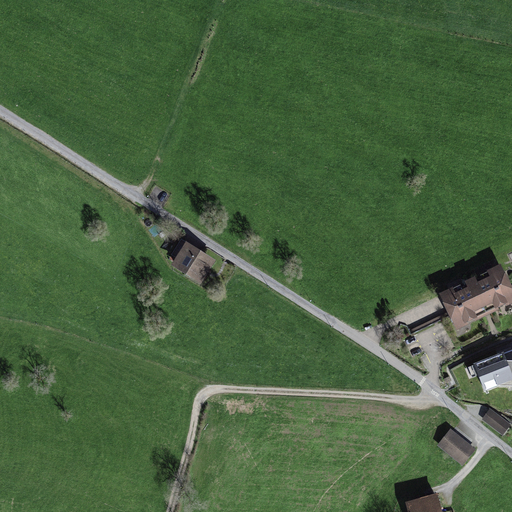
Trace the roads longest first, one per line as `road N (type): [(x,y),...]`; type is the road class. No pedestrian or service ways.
road 1 (residential): [(0,110),(286,289),(511,455)]
road 2 (track): [(440,398),(207,390),(169,511)]
